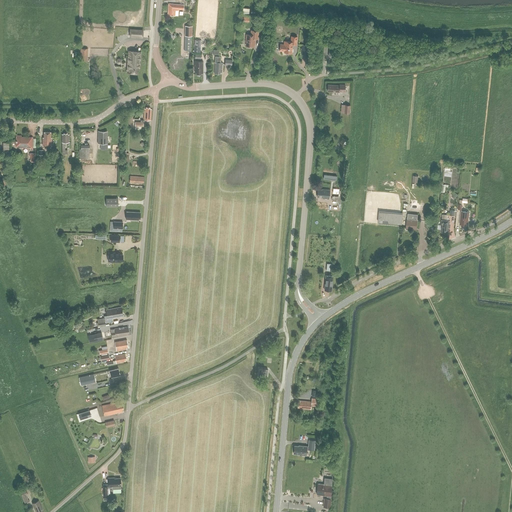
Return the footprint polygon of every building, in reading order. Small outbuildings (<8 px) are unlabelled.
[(168,3),(168,15),(175,15),(178,15),(178,11),(179,11),(179,9),(183,9),(184,4),(168,3)] [(258,40),(259,31),(251,31),(251,35),(246,35),(246,40),(247,40),(246,47),(255,47),(255,39),(258,40)] [(280,44),(280,51),(284,51),(284,52),(284,53),(292,53),(293,45),(297,45),(297,37),(291,37),(291,42),(284,41),(284,44),(284,45),(280,44)] [(310,55),(311,46),(302,45),(301,54),(310,55)] [(127,71),(137,72),(137,67),(139,67),(140,51),(128,50),(127,71)] [(201,73),(203,73),(203,61),(194,61),(194,69),(195,69),(195,73),(196,73),(196,74),(201,74),(201,73)] [(144,108),(143,122),(135,122),(135,126),(138,126),(141,126),(143,126),(148,126),(148,120),(151,120),(152,109),(150,109),(150,107),(146,107),(146,109),(144,108)] [(52,145),(52,137),(51,137),(51,131),(44,131),(44,137),(43,137),(43,145),(52,145)] [(98,131),(98,143),(101,143),(108,143),(108,137),(107,137),(107,131),(98,131)] [(32,147),(33,137),(21,137),(21,135),(16,135),(16,146),(21,146),(21,147),(32,147)] [(79,149),(79,159),(87,159),(87,149),(89,149),(89,145),(81,145),(81,149),(79,149)] [(144,183),(144,177),(130,176),(129,183),(142,184),(142,183),(144,183)] [(329,199),(330,191),(323,190),(318,190),(318,198),(323,198),(323,199),(329,199)] [(332,197),(332,201),(338,201),(338,204),(341,205),(341,198),(332,197)] [(106,207),(118,207),(118,198),(106,198),(106,207)] [(140,212),(126,211),(126,219),(138,219),(138,218),(140,218),(140,212)] [(468,225),(469,212),(461,211),(460,224),(461,225),(461,226),(466,227),(466,225),(468,225)] [(402,225),(403,214),(379,212),(378,223),(402,225)] [(408,214),(407,228),(416,229),(418,215),(408,214)] [(438,225),(437,229),(441,230),(441,232),(448,233),(448,228),(450,228),(450,226),(449,226),(449,221),(448,221),(448,220),(447,220),(448,218),(448,215),(442,215),(442,220),(441,220),(441,226),(438,225)] [(108,255),(108,259),(109,259),(108,262),(119,262),(119,260),(123,260),(123,254),(119,254),(119,253),(109,253),(109,255),(108,255)] [(331,291),(333,276),(326,276),(324,290),(331,291)] [(108,318),(123,315),(121,306),(106,309),(108,318)] [(111,330),(111,332),(112,337),(116,337),(129,335),(129,334),(128,327),(115,329),(111,330)] [(101,332),(88,335),(89,343),(103,340),(101,332)] [(127,340),(115,342),(116,344),(117,350),(126,349),(127,348),(127,347),(128,347),(127,340)] [(125,360),(127,359),(125,354),(115,356),(116,360),(116,363),(125,361),(125,360)] [(111,377),(120,375),(118,368),(110,370),(111,377)] [(81,386),(96,382),(94,374),(79,377),(81,386)] [(300,401),(300,402),(298,402),(298,407),(299,407),(299,409),(311,410),(311,406),(319,406),(319,399),(312,398),(312,402),(311,402),(300,401)] [(122,409),(124,408),(122,401),(102,405),(104,416),(123,412),(122,409)] [(89,410),(78,414),(80,420),(91,416),(89,410)] [(308,446),(299,446),(298,446),(294,446),(293,454),(298,454),(298,455),(306,455),(306,450),(314,450),(315,440),(309,440),(308,446)] [(110,488),(121,488),(121,486),(121,478),(114,478),(114,477),(109,478),(109,486),(109,488),(110,488)] [(331,495),(332,479),(325,478),(324,484),(318,484),(317,494),(327,496),(327,498),(324,498),(323,506),(330,507),(331,496),(331,495)] [(25,503),(29,501),(26,495),(28,494),(26,490),(20,492),(25,503)] [(41,510),(42,509),(38,501),(32,504),(35,511),(37,511),(39,511),(41,511),(41,510)]
